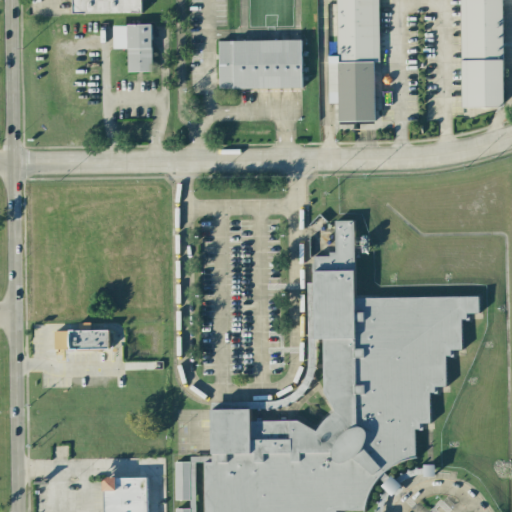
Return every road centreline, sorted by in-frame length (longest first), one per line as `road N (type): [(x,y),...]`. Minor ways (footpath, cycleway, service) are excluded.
road 1 (tertiary): [(0,163),(403,160),(457,154),(511,135)]
road 2 (secondary): [(14,511),(5,0)]
